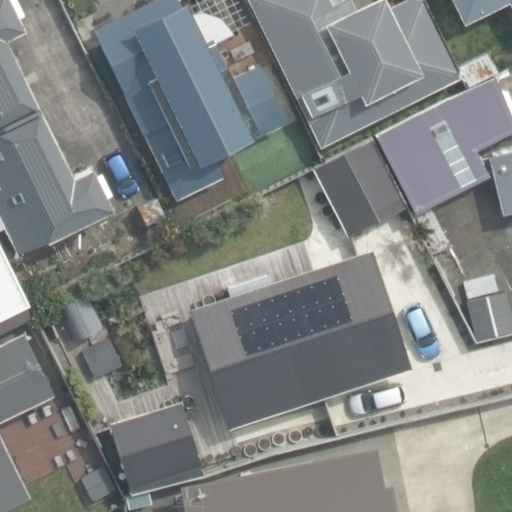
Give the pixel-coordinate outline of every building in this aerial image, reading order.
[(69,174),(1,37),(20,27),(6,0),(0,0),(0,218),(17,253),(110,207),(89,164),(69,174)] [(186,14),(178,0),(146,0),(90,27),(174,201),(221,178),(210,155),(285,119),(258,63),(232,76),(214,39),(233,30),(202,6),(186,14)] [(245,0),(319,146),(462,75),(424,0),(395,0),(387,4),(385,0),(370,0),(355,8),(351,0),(245,0)] [(511,0),(452,0),(463,23),(508,1),(511,10),(511,0)] [(311,165),(345,235),(412,202),(416,210),(488,174),(475,148),(511,128),(511,114),(492,74),(311,165)] [(511,209),(511,147),(486,154),(501,212),(511,209)] [(0,319),(29,305),(0,245),(0,319)] [(261,397),(278,449),(381,423),(366,379),(409,365),(370,246),(228,293),(231,304),(201,314),(213,349),(220,347),(239,404),(261,397)] [(0,508),(30,494),(0,432),(0,418),(54,392),(24,332),(0,343),(0,508)] [(128,490),(198,470),(177,399),(107,420),(128,490)] [(395,511),(382,446),(181,487),(186,511),(395,511)]
